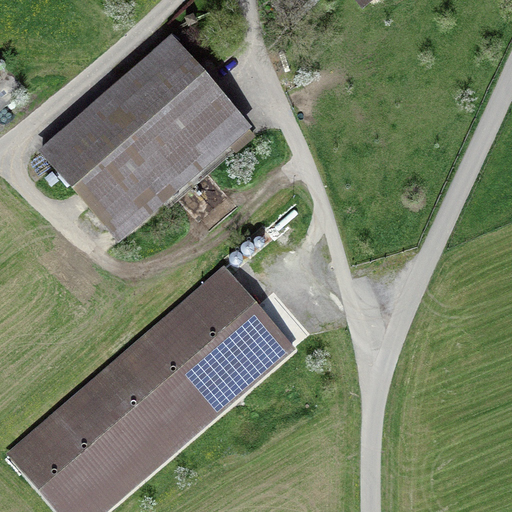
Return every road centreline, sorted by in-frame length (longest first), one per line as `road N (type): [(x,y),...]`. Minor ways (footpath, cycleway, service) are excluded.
road 1 (tertiary): [(511,73),(371,387),(367,511)]
road 2 (residential): [(173,0),(0,144)]
